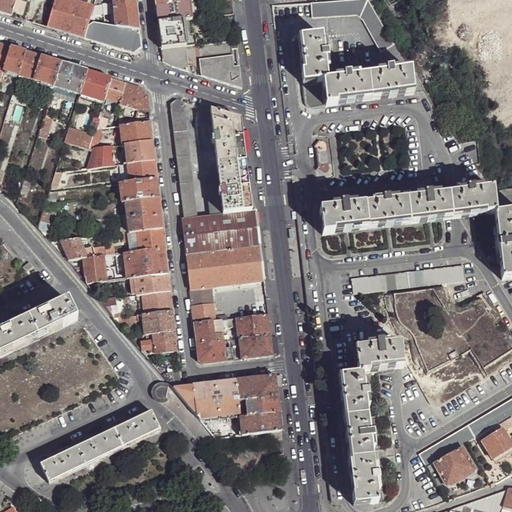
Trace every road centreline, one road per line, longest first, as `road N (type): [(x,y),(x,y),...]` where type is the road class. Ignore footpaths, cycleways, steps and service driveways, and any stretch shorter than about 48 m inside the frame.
road 1 (residential): [(152,76),(189,365),(198,374),(293,363)]
road 2 (tertiary): [(266,111),(293,363)]
road 3 (residential): [(141,397),(135,367),(0,208)]
road 4 (residential): [(0,27),(152,76)]
road 5 (residential): [(141,397),(0,466)]
road 6 (tertiary): [(293,363),(312,511)]
road 7 (residential): [(231,502),(141,397)]
